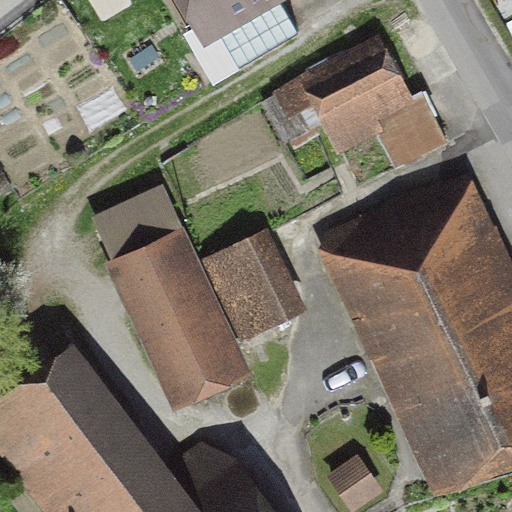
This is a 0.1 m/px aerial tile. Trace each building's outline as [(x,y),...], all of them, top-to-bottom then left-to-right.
[(167,0),(213,75),(297,25),(281,0),(167,0)] [(300,57),(346,140),(388,117),(381,106),(426,81),(386,10),(300,57)] [(95,201),(182,391),(260,355),(173,166),(95,201)] [(350,248),(450,463),(511,433),(511,332),(444,183),(380,213),(387,230),(350,248)] [(222,243),(265,334),(310,313),(267,222),(222,243)] [(0,424),(64,511),(297,511),(230,420),(186,452),(89,320),(0,385),(0,424)] [(372,442),(338,465),(364,502),(398,479),(372,442)]
